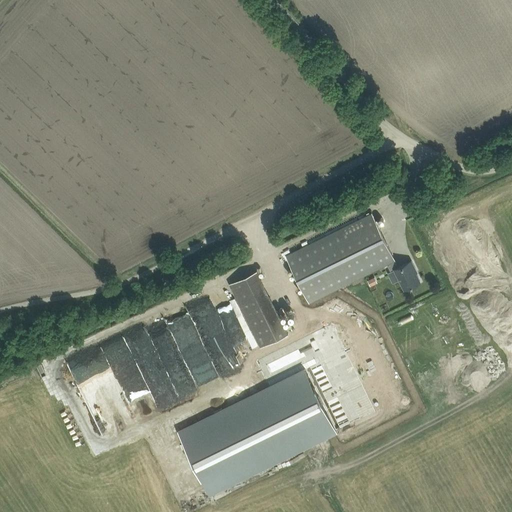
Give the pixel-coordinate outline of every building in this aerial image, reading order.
[(372,213),(286,255),(290,264),(296,275),(300,283),(309,302),(366,274),(387,263),(391,271),(395,269),(400,279),(405,289),(411,286),(420,281),(414,269),(415,269),(411,260),(398,267),(395,260),(372,213)] [(288,333),(261,279),(257,270),(229,283),(261,347),(288,333)] [(374,276),(367,280),(370,286),(377,282),(374,276)] [(203,317),(220,358),(241,350),(232,326),(230,327),(223,309),(203,317)] [(193,310),(188,312),(192,319),(197,317),(193,310)] [(172,312),(130,330),(151,379),(175,369),(185,393),(203,386),(172,312)] [(306,369),(179,432),(209,493),(336,431),(306,369)]
